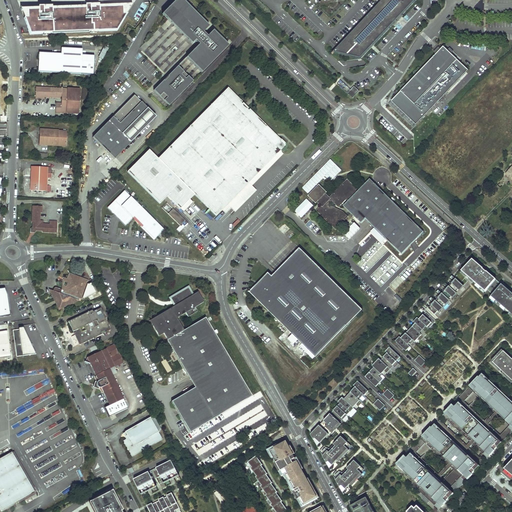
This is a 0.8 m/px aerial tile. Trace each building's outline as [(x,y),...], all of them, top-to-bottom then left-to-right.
[(208,27),(179,0),(177,0),(162,16),(191,45),(194,41),(199,46),(196,49),(186,59),(201,73),(228,46),(213,32),(207,38),(202,33),(208,27)] [(384,0),(333,50),(359,57),(418,0),(384,0)] [(52,8),(47,9),(47,10),(45,10),(43,10),(43,7),(38,7),(38,8),(38,10),(27,11),(27,12),(27,18),(24,18),(30,34),(117,31),(127,14),(126,14),(123,14),(123,8),(123,7),(99,8),(99,6),(94,7),(94,8),(92,8),(91,8),(90,5),(85,5),(85,8),(52,10),(52,8)] [(127,14),(132,5),(123,6),(123,7),(123,8),(126,8),(126,14),(127,14)] [(24,18),(24,12),(27,12),(27,11),(38,10),(38,8),(21,9),(24,18)] [(213,32),(208,27),(202,33),(207,38),(213,32)] [(386,108),(411,131),(468,71),(443,47),(386,108)] [(82,48),(61,48),(61,54),(39,53),(38,72),(93,74),(94,55),(81,55),(82,48)] [(192,82),(177,67),(154,90),(169,105),(192,82)] [(353,98),(359,90),(353,86),(348,93),(353,98)] [(80,89),(36,87),(35,97),(44,97),(61,98),(61,103),(56,103),(56,113),(79,114),(80,89)] [(242,102),(228,89),(158,160),(193,194),(216,217),(280,151),(282,153),(287,148),(287,143),(282,138),(280,140),(250,110),(249,111),(241,103),(242,102)] [(156,117),(134,95),(92,137),(114,159),(156,117)] [(59,130),(40,130),(39,145),(49,145),(49,142),(58,142),(58,146),(66,146),(67,132),(66,132),(63,132),(59,132),(59,130)] [(160,204),(168,197),(179,208),(193,194),(158,160),(148,150),(127,171),(160,204)] [(47,168),(32,167),(31,191),(45,192),(46,173),(47,168)] [(329,207),(327,205),(331,201),(338,207),(346,199),(348,201),(343,206),(361,223),(365,219),(401,254),(423,232),(369,179),(357,192),(355,190),(356,189),(347,180),(329,198),(324,194),(323,194),(325,192),(318,186),(309,195),(315,202),(317,200),(318,201),(317,201),(322,206),(317,210),(335,228),(347,216),(342,211),(332,206),(331,206),(330,206),(330,207),(329,207)] [(124,192),(108,208),(125,226),(132,219),(134,218),(143,227),(142,228),(154,240),(164,230),(124,192)] [(42,207),(33,206),(32,222),(33,222),(33,225),(34,226),(37,230),(38,231),(43,231),(43,232),(57,233),(57,222),(50,221),(50,225),(43,224),(40,221),(40,213),(42,213),(42,207)] [(173,209),(168,214),(180,226),(185,221),(173,209)] [(134,218),(132,219),(141,228),(142,228),(143,227),(134,218)] [(317,357),(364,309),(300,247),(273,275),(269,272),(250,291),(317,357)] [(510,312),(511,314),(511,293),(507,290),(503,287),(504,286),(487,271),(486,272),(481,267),(480,268),(477,264),(473,259),(461,271),(467,276),(469,273),(472,275),(469,278),(470,279),(474,282),(477,284),(485,291),(487,289),(497,298),(495,300),(496,300),(500,304),(502,305),(506,309),(510,312)] [(88,280),(69,274),(67,280),(68,281),(67,283),(66,287),(64,286),(63,290),(56,287),(53,289),(52,291),(51,293),(59,309),(76,302),(77,300),(78,300),(79,298),(81,299),(88,280)] [(456,279),(428,308),(435,314),(441,308),(442,307),(448,301),(448,300),(454,293),(455,293),(461,286),(462,285),(456,279)] [(485,291),(477,284),(475,286),(484,293),(485,291)] [(176,306),(151,321),(159,336),(164,333),(168,339),(167,339),(168,340),(167,341),(188,375),(190,374),(198,386),(195,388),(172,402),(190,433),(252,396),(206,318),(185,331),(183,327),(182,328),(177,318),(186,313),(189,317),(198,311),(196,307),(194,305),(200,301),(197,296),(195,298),(193,296),(189,288),(176,296),(181,303),(176,306)] [(5,289),(0,289),(0,317),(10,316),(7,296),(5,289)] [(195,298),(197,296),(200,301),(194,305),(196,307),(204,302),(198,293),(193,296),(195,298)] [(181,303),(176,296),(171,298),(176,306),(181,303)] [(73,331),(75,330),(75,332),(76,334),(75,335),(79,345),(103,334),(102,332),(104,331),(105,333),(111,330),(101,308),(93,312),(92,311),(68,322),(73,331)] [(419,319),(429,328),(436,321),(426,312),(419,319)] [(415,323),(413,326),(420,333),(423,330),(425,332),(429,328),(419,319),(417,317),(414,321),(415,323)] [(413,326),(406,333),(414,341),(415,342),(418,339),(420,341),(424,337),(420,333),(413,326)] [(19,330),(23,356),(36,355),(26,329),(19,330)] [(7,331),(0,331),(0,358),(11,357),(7,331)] [(401,338),(408,345),(409,346),(414,341),(406,333),(401,338)] [(399,337),(395,341),(404,350),(408,345),(401,338),(399,337)] [(123,362),(114,344),(87,357),(85,362),(90,364),(96,375),(96,377),(94,378),(95,379),(95,382),(94,385),(96,388),(98,389),(100,391),(101,392),(103,392),(109,405),(104,408),(108,417),(127,408),(109,369),(118,365),(120,363),(123,362)] [(389,347),(385,351),(387,353),(395,360),(399,356),(389,347)] [(511,380),(493,362),(504,351),(502,349),(489,363),(511,383),(511,380)] [(504,351),(493,362),(511,380),(511,357),(511,358),(504,351)] [(387,353),(381,360),(390,369),(393,366),(395,368),(399,364),(395,360),(387,353)] [(419,355),(414,360),(421,367),(426,361),(419,355)] [(377,364),(374,367),(381,374),(384,371),(387,373),(390,369),(381,360),(379,358),(375,362),(377,364)] [(374,367),(369,372),(377,380),(382,375),(381,374),(374,367)] [(413,368),(409,373),(412,376),(417,371),(413,368)] [(369,372),(365,377),(374,385),(378,381),(377,380),(369,372)] [(188,375),(195,388),(198,386),(190,374),(188,375)] [(482,374),(472,384),(476,388),(474,391),(477,394),(479,392),(483,396),(481,398),(483,399),(484,399),(486,400),(488,399),(490,401),(488,403),(489,405),(490,404),(492,406),(494,404),(496,407),(494,409),(502,417),(502,416),(504,418),(506,416),(508,418),(506,421),(510,425),(508,427),(511,430),(511,404),(484,378),(485,376),(482,374)] [(511,401),(485,376),(484,378),(511,404),(511,401)] [(355,387),(363,394),(367,390),(358,381),(354,385),(355,387)] [(355,387),(351,392),(359,400),(364,395),(363,394),(355,387)] [(383,394),(389,400),(394,395),(387,389),(383,394)] [(351,392),(344,399),(353,408),(356,404),(359,406),(362,403),(359,400),(351,392)] [(338,406),(345,413),(348,410),(350,412),(354,408),(353,408),(344,399),(342,397),(339,401),(340,403),(338,406)] [(378,399),(373,404),(380,410),(385,405),(378,399)] [(454,406),(448,412),(453,417),(451,419),(454,422),(456,420),(461,424),(459,426),(461,427),(461,428),(464,432),(465,431),(467,433),(468,431),(471,433),(468,436),(477,443),(477,442),(479,444),(481,442),(483,444),(481,447),(485,451),(483,453),(488,457),(492,453),(491,451),(496,446),(499,442),(461,406),(462,405),(459,402),(455,407),(454,406)] [(452,404),(444,413),(451,419),(453,417),(448,412),(454,406),(452,404)] [(499,442),(501,441),(462,405),(461,406),(499,442)] [(338,406),(330,414),(340,422),(340,423),(347,415),(345,413),(338,406)] [(324,421),(333,430),(340,422),(330,414),(324,421)] [(150,418),(124,432),(127,438),(122,441),(131,457),(162,440),(150,418)] [(425,435),(429,438),(427,441),(430,444),(432,442),(436,446),(434,448),(436,450),(437,449),(439,451),(440,449),(443,451),(440,453),(442,455),(443,455),(445,456),(447,455),(449,457),(447,459),(455,467),(456,466),(457,468),(459,466),(461,468),(459,471),(463,475),(461,477),(461,476),(451,486),(456,491),(470,476),(468,475),(474,470),(477,466),(437,428),(438,426),(435,424),(432,427),(425,435)] [(311,434),(317,446),(329,434),(319,425),(311,434)] [(438,426),(437,428),(477,466),(478,465),(438,426)] [(431,427),(422,436),(427,441),(429,438),(425,435),(432,427),(431,427)] [(322,454),(329,468),(351,445),(341,436),(327,451),(326,450),(322,454)] [(411,449),(415,453),(425,443),(421,439),(411,449)] [(287,442),(273,450),(300,498),(305,495),(307,499),(316,495),(297,460),(295,461),(294,459),(296,458),(287,442)] [(273,450),(270,451),(301,508),(318,499),(316,495),(307,499),(305,495),(300,498),(273,450)] [(0,510),(0,511),(8,511),(36,496),(12,452),(0,459),(0,510)] [(414,456),(411,454),(406,459),(403,456),(394,466),(441,509),(446,503),(443,501),(449,494),(412,459),(414,456)] [(256,456),(248,462),(252,468),(251,468),(257,477),(256,477),(262,486),(261,486),(267,495),(266,495),(272,504),(271,505),(276,511),(285,511),(288,510),(281,502),(283,501),(277,493),(278,492),(271,484),(272,483),(266,475),(267,474),(261,466),(263,465),(256,456)] [(335,478),(342,492),(364,469),(354,460),(341,475),(339,474),(335,478)] [(171,461),(151,471),(152,473),(155,479),(156,479),(160,477),(164,484),(173,479),(179,476),(171,461)] [(149,472),(134,480),(141,495),(149,491),(156,488),(150,474),(149,472)] [(121,511),(111,492),(91,502),(95,511),(121,511)] [(152,507),(148,509),(149,511),(175,511),(179,509),(173,496),(169,498),(169,496),(164,499),(165,501),(161,502),(160,501),(151,505),(152,507)] [(366,498),(353,505),(357,511),(356,511),(374,511),(373,511),(371,511),(368,506),(370,505),(366,498)] [(427,511),(417,502),(407,511),(427,511)]
